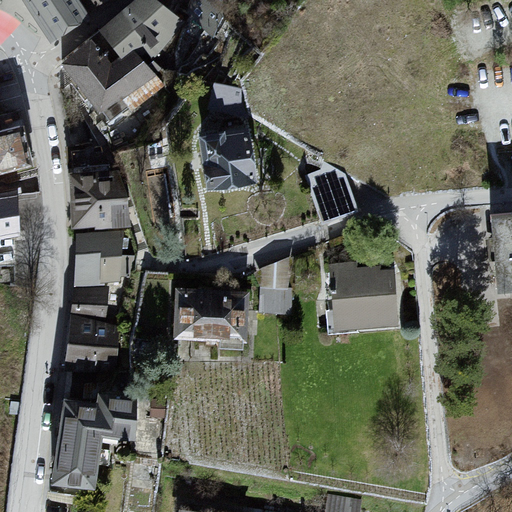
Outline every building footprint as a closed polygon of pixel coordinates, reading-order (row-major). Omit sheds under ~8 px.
[(28,0),(52,36),(88,12),(80,0),(28,0)] [(151,0),(138,0),(98,32),(118,58),(139,47),(147,58),(179,32),(151,0)] [(109,67),(89,43),(65,61),(111,121),(163,87),(138,53),(109,67)] [(219,73),(212,98),(245,106),(252,81),(219,73)] [(0,167),(31,161),(23,125),(3,129),(0,114),(0,167)] [(248,130),(200,137),(208,190),(256,183),(248,130)] [(116,173),(77,173),(77,224),(133,225),(116,173)] [(0,196),(0,234),(19,231),(14,194),(0,196)] [(511,212),(502,213),(508,288),(511,288),(511,212)] [(130,241),(82,238),(80,283),(123,287),(130,241)] [(0,266),(19,266),(18,241),(0,241),(0,266)] [(331,265),(336,330),(403,325),(398,272),(361,270),(357,261),(331,265)] [(128,296),(78,287),(70,364),(116,365),(128,296)] [(250,294),(179,289),(176,334),(247,339),(250,294)] [(104,395),(67,400),(55,478),(91,481),(101,430),(134,434),(134,397),(104,395)] [(328,511),(360,511),(363,493),(331,489),(328,511)]
